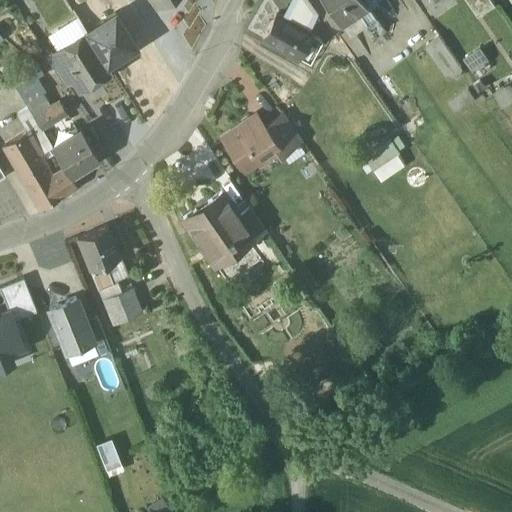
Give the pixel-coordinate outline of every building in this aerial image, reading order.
[(123,15),(113,0),(98,0),(113,22),(123,15)] [(147,0),(159,19),(187,0),(147,0)] [(317,0),(341,34),(365,17),(357,4),(354,0),(317,0)] [(361,0),(357,4),(365,17),(366,16),(389,0),(361,0)] [(493,17),(481,0),(458,0),(477,28),(493,17)] [(313,37),(322,19),(297,6),(288,25),(313,37)] [(365,17),(341,34),(349,47),(375,29),(366,16),(365,17)] [(118,28),(90,45),(110,77),(138,60),(118,28)] [(312,47),(280,30),(266,55),(298,73),(312,47)] [(110,77),(90,45),(60,64),(77,92),(82,101),(113,82),(110,77)] [(459,81),(437,49),(423,58),(446,90),(459,81)] [(472,85),(488,74),(479,62),(464,73),(472,85)] [(77,92),(60,64),(49,70),(66,98),(77,92)] [(13,91),(44,146),(71,131),(61,114),(53,119),(39,94),(47,89),(40,76),(13,91)] [(115,88),(87,98),(92,112),(120,102),(115,88)] [(395,110),(381,90),(372,97),(387,116),(395,110)] [(511,117),(511,103),(510,100),(494,109),(502,123),(511,117)] [(465,102),(445,116),(452,126),(472,112),(465,102)] [(31,146),(41,140),(31,123),(22,129),(31,146)] [(285,128),(275,135),(283,147),(274,153),(280,163),(279,164),(282,170),(304,155),(285,128)] [(414,130),(400,140),(407,150),(424,139),(419,132),(416,134),(414,130)] [(275,135),(266,141),(262,136),(252,134),(245,138),(246,140),(225,154),(242,179),(251,180),(259,175),(262,175),(279,164),(280,163),(274,153),(283,147),(275,135)] [(41,140),(7,162),(20,185),(54,163),(44,146),(41,140)] [(82,143),(54,160),(72,189),(100,172),(82,143)] [(393,158),(366,173),(379,196),(406,181),(393,158)] [(43,177),(23,190),(31,202),(50,188),(43,177)] [(67,183),(52,192),(63,209),(77,200),(67,183)] [(50,188),(31,202),(42,222),(63,209),(52,192),(52,191),(50,188)] [(240,229),(224,206),(185,233),(217,279),(254,254),(248,245),(250,244),(240,229)] [(250,222),(240,229),(250,244),(248,245),(254,254),(266,245),(250,222)] [(110,240),(81,251),(94,282),(122,271),(110,240)] [(122,271),(94,282),(101,301),(129,290),(122,271)] [(25,292),(1,302),(10,325),(11,325),(15,334),(38,325),(25,292)] [(134,301),(105,312),(115,338),(144,327),(134,301)] [(87,335),(78,311),(50,322),(68,365),(80,359),(81,361),(83,360),(82,359),(94,354),(95,354),(87,335)] [(10,367),(26,361),(15,334),(11,325),(10,325),(0,329),(0,381),(14,376),(10,367)] [(98,330),(87,335),(95,354),(94,354),(100,369),(112,364),(98,330)] [(99,458),(112,491),(127,485),(115,452),(99,458)]
